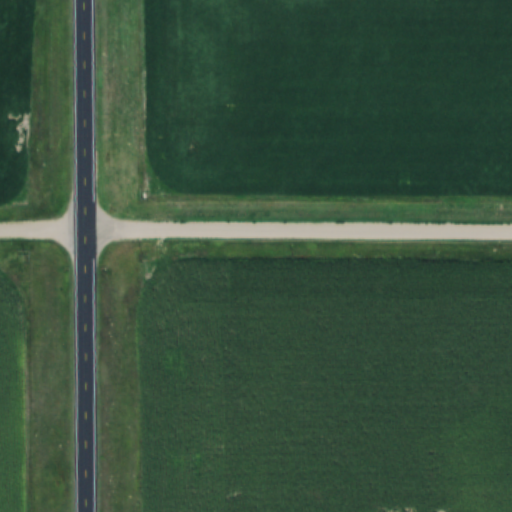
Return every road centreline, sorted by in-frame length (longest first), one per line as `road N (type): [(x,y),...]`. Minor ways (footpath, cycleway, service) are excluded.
road 1 (secondary): [(96,511),(94,0)]
road 2 (residential): [(511,221),(0,220)]
